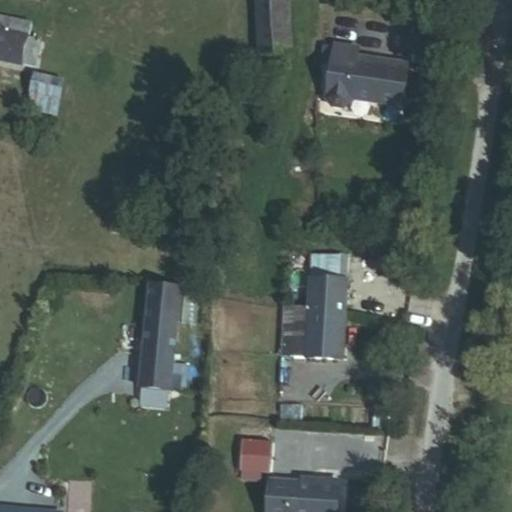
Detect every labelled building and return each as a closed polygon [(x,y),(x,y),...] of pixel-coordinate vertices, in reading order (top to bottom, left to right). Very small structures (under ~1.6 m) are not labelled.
[(258,0),(261,57),(294,55),(291,0),(258,0)] [(0,63),(39,72),(46,41),(32,38),(35,26),(0,18),(0,63)] [(399,98),(402,57),(375,55),(375,59),(350,58),(351,45),(328,43),(325,93),(324,97),(330,104),(340,105),(347,99),(347,95),(399,98)] [(33,112),(61,118),(69,83),(39,76),(34,96),(37,97),(33,112)] [(313,314),(288,313),(285,363),(346,365),(351,262),(316,261),(313,314)] [(184,288),(153,285),(141,407),(172,410),(184,288)] [(343,511),(345,488),(324,487),(324,492),(308,491),(276,489),(274,511),(343,511)] [(71,511),(72,510),(11,502),(10,511),(71,511)]
